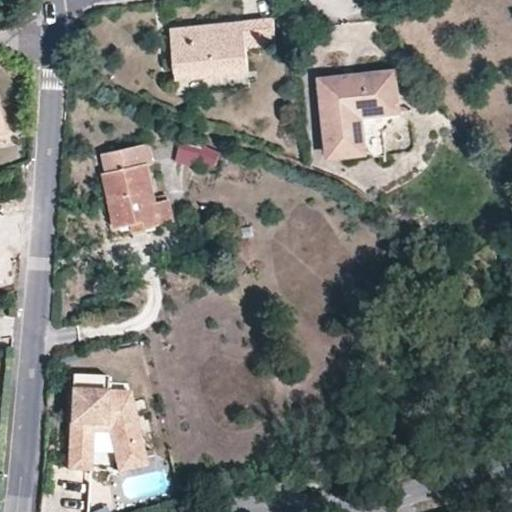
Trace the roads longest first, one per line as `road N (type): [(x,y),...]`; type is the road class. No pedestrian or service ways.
road 1 (residential): [(54,0),(18,511)]
road 2 (residential): [(511,466),(300,511)]
